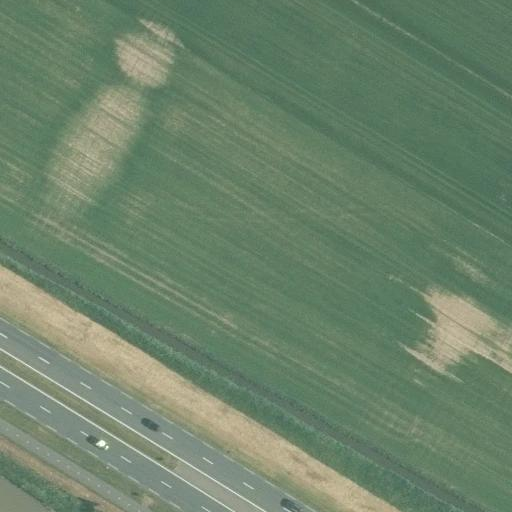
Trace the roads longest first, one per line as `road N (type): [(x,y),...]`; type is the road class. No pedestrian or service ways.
road 1 (primary): [(292,511),(0,332)]
road 2 (primary): [(0,380),(212,511)]
